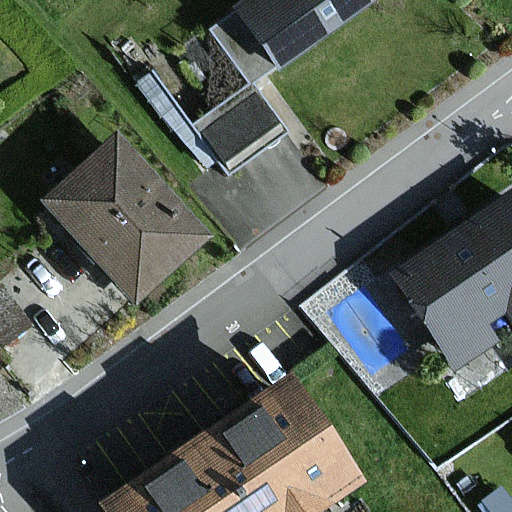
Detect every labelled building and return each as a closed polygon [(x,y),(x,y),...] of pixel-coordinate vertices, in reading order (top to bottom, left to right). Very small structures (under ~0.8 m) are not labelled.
[(250,0),(241,7),(282,64),(371,0),(250,0)] [(281,130),(257,96),(207,132),(232,166),(281,130)] [(118,137),(49,199),(138,298),(208,235),(118,137)] [(511,197),(396,274),(457,367),(496,341),(482,321),(511,302),(511,197)] [(292,381),(112,502),(119,511),(312,511),(360,481),(292,381)]
